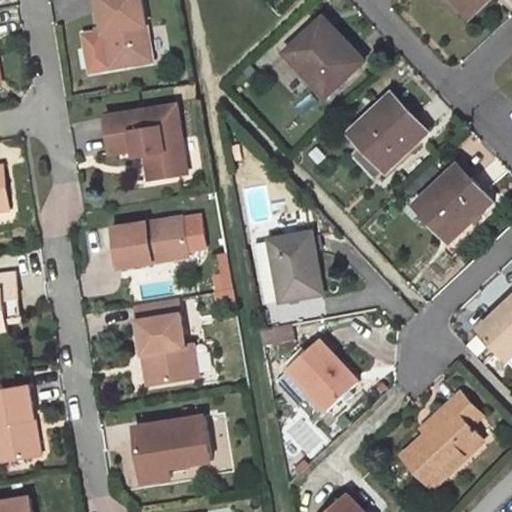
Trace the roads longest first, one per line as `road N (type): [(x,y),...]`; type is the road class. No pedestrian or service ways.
road 1 (residential): [(35,0),(68,190),(54,240),(109,511)]
road 2 (residential): [(511,240),(432,316),(415,377)]
